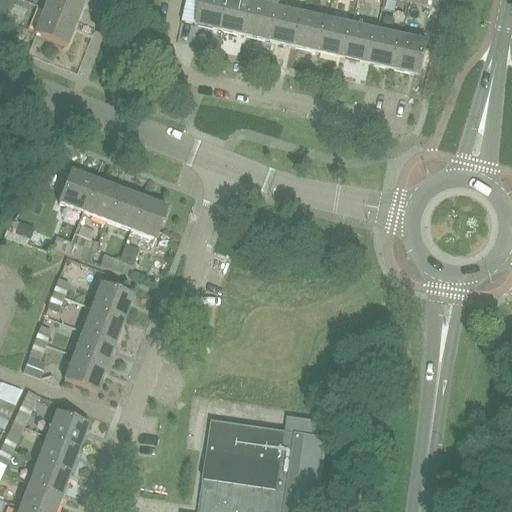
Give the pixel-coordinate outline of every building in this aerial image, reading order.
[(0,0),(0,32),(1,32),(13,0),(0,0)] [(76,25),(85,1),(82,0),(47,0),(43,12),(76,25)] [(221,33),(229,0),(203,0),(197,28),(221,33)] [(246,39),(254,3),(240,0),(229,0),(221,33),(246,39)] [(438,0),(410,0),(410,4),(436,10),(438,0)] [(271,44),(279,9),(254,3),(246,39),(271,44)] [(296,50),(304,14),(279,9),(271,44),(296,50)] [(67,48),(76,25),(43,12),(34,36),(67,48)] [(320,56),(328,20),(304,14),(296,50),(320,56)] [(345,61),(353,25),(328,20),(320,56),(345,61)] [(370,67),(378,31),(353,25),(345,61),(370,67)] [(395,72),(403,37),(378,31),(370,67),(395,72)] [(427,42),(403,37),(395,72),(419,78),(427,42)] [(82,215),(95,182),(71,173),(58,206),(82,215)] [(106,224),(119,191),(95,182),(82,215),(106,224)] [(130,233),(143,200),(119,191),(106,224),(130,233)] [(167,210),(143,200),(130,233),(154,242),(167,210)] [(91,263),(98,246),(74,237),(71,244),(67,255),(91,264),(91,263)] [(67,255),(71,244),(56,238),(52,250),(67,255)] [(115,274),(119,262),(103,256),(99,267),(115,274)] [(133,268),(119,262),(115,274),(129,279),(133,268)] [(58,280),(53,296),(64,300),(70,284),(58,280)] [(274,283),(270,324),(346,332),(348,310),(346,310),(348,285),(316,282),(316,287),(274,283)] [(241,284),(240,319),(270,319),(270,285),(241,284)] [(99,286),(90,310),(124,323),(133,299),(99,286)] [(58,314),(64,300),(53,296),(47,310),(58,314)] [(115,346),(124,323),(90,310),(81,334),(115,346)] [(40,328),(34,343),(46,347),(52,332),(40,328)] [(106,370),(115,346),(81,334),(72,357),(106,370)] [(39,381),(45,365),(49,354),(44,352),(46,347),(34,343),(23,374),(39,381)] [(96,394),(106,370),(72,357),(63,381),(96,394)] [(27,393),(12,426),(23,430),(38,398),(27,393)] [(0,410),(0,418),(8,422),(15,407),(4,402),(0,410)] [(55,415),(46,439),(78,451),(88,427),(55,415)] [(316,511),(326,440),(317,439),(319,427),(319,424),(296,421),(296,424),(294,435),(211,423),(198,511),(316,511)] [(13,452),(23,430),(12,426),(1,449),(13,452)] [(69,475),(78,451),(46,439),(37,462),(69,475)] [(19,455),(13,452),(1,449),(0,451),(0,475),(1,476),(6,467),(12,469),(19,455)] [(60,498),(69,475),(37,462),(28,486),(60,498)] [(24,511),(55,511),(60,498),(28,486),(19,510),(24,511)]
